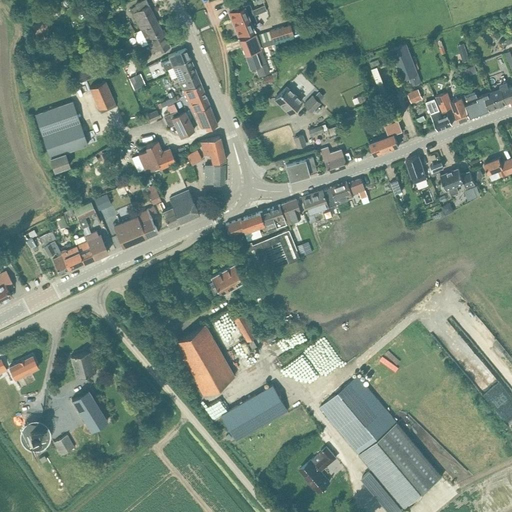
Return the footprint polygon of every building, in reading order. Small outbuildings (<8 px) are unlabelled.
[(136,33),(158,22),(146,0),(143,0),(136,4),(136,5),(130,8),(132,12),(131,13),(140,29),(136,31),(137,32),(136,33)] [(230,12),(228,12),(232,21),(242,17),(243,20),(249,17),(254,15),(266,10),(264,5),(251,10),(249,5),(245,7),(244,6),(241,7),(240,5),(229,9),(230,12)] [(242,17),(232,21),(238,36),(254,29),(251,23),(256,21),(254,15),(249,17),(243,20),(242,17)] [(43,20),(31,25),(35,34),(47,30),(43,20)] [(129,36),(135,32),(129,21),(123,24),(129,36)] [(136,37),(137,40),(138,42),(141,43),(142,46),(147,44),(152,52),(160,48),(162,50),(170,46),(158,22),(136,33),(136,34),(136,37)] [(273,40),(292,34),(289,25),(270,30),(273,39),(261,42),(263,47),(274,44),(273,40)] [(261,48),(260,43),(256,33),(239,39),(250,68),(258,66),(261,75),(269,72),(261,51),(262,51),(268,49),(267,46),(261,48)] [(40,42),(44,39),(40,34),(36,37),(40,42)] [(421,82),(417,73),(416,69),(414,65),(405,43),(390,49),(399,70),(402,79),(409,77),(412,86),(421,82)] [(189,58),(185,48),(169,54),(168,55),(169,59),(163,62),(160,63),(163,69),(167,67),(168,67),(190,58),(189,58)] [(466,48),(459,51),(463,62),(470,60),(466,48)] [(144,60),(150,58),(147,51),(141,54),(144,60)] [(184,90),(200,83),(190,58),(168,67),(172,76),(178,74),(184,90)] [(100,73),(94,60),(83,65),(81,62),(74,65),(81,81),(100,73)] [(282,62),(270,69),(273,74),(285,67),(282,62)] [(135,70),(139,77),(148,71),(143,64),(135,70)] [(363,125),(385,116),(384,114),(390,112),(392,107),(377,67),(371,69),(385,107),(360,117),(363,125)] [(467,68),(454,73),(457,80),(470,75),(467,68)] [(511,85),(508,87),(504,77),(500,79),(502,83),(499,84),(500,88),(493,90),(499,106),(511,100),(511,85)] [(99,108),(114,101),(105,80),(89,87),(99,108)] [(217,124),(209,105),(200,83),(184,90),(194,112),(198,121),(201,127),(205,126),(206,129),(217,124)] [(289,113),(296,106),(301,101),(286,86),(274,99),(289,113)] [(411,102),(421,98),(418,89),(408,94),(411,102)] [(499,106),(493,90),(477,96),(477,94),(475,91),(465,94),(468,103),(465,104),(470,117),(499,106)] [(319,101),(324,96),(319,91),(314,96),(312,95),(303,104),(311,112),(320,103),(319,101)] [(458,99),(451,102),(447,91),(435,96),(441,112),(452,107),(458,122),(469,117),(462,97),(458,99)] [(159,108),(176,101),(176,100),(179,99),(178,95),(174,96),(157,104),(159,108)] [(446,110),(440,112),(434,98),(426,102),(427,106),(430,112),(438,129),(451,124),(446,110)] [(42,135),(80,122),(72,101),(35,114),(42,135)] [(177,110),(174,104),(167,107),(170,114),(177,110)] [(150,120),(160,116),(157,109),(147,113),(150,120)] [(170,114),(164,116),(169,127),(175,125),(180,136),(194,129),(185,111),(179,114),(177,110),(170,114)] [(318,125),(332,119),(330,114),(316,120),(318,125)] [(374,155),(399,146),(394,134),(402,131),(399,120),(386,125),(389,135),(370,143),(374,155)] [(55,170),(69,165),(66,156),(71,154),(70,150),(87,144),(80,122),(42,135),(55,170)] [(310,136),(323,131),(321,125),(308,129),(310,136)] [(297,147),(305,144),(302,134),(294,137),(297,147)] [(225,160),(220,136),(200,140),(204,154),(210,153),(213,163),(225,160)] [(150,168),(150,169),(159,165),(160,169),(176,162),(170,147),(162,151),(158,140),(145,145),(147,149),(138,153),(146,169),(150,168)] [(329,151),(328,146),(320,149),(321,149),(328,172),(346,166),(340,148),(329,151)] [(421,161),(429,158),(424,147),(417,150),(421,161)] [(191,164),(202,159),(197,149),(186,154),(191,164)] [(109,151),(102,154),(105,160),(112,157),(109,151)] [(427,176),(418,155),(406,159),(414,181),(427,176)] [(290,179),(309,174),(316,172),(312,156),(286,164),(290,179)] [(511,157),(501,162),(499,157),(484,163),(488,173),(498,169),(501,176),(511,171),(511,157)] [(170,170),(189,163),(187,159),(168,167),(170,170)] [(432,171),(443,167),(441,161),(430,165),(432,171)] [(224,183),(224,164),(205,164),(204,183),(224,183)] [(190,179),(194,177),(190,167),(185,169),(190,179)] [(461,173),(459,167),(440,174),(446,190),(449,189),(451,195),(459,192),(457,186),(464,183),(466,188),(475,184),(470,170),(461,173)] [(400,171),(402,183),(410,181),(407,169),(400,171)] [(480,169),(473,172),(476,179),(483,176),(480,169)] [(162,175),(155,177),(160,194),(170,191),(168,182),(164,183),(162,175)] [(366,193),(364,187),(360,178),(349,182),(352,191),(358,189),(360,195),(366,193)] [(394,191),(400,189),(397,180),(391,182),(394,191)] [(336,202),(351,196),(346,181),(330,187),(336,202)] [(153,204),(161,200),(154,184),(148,186),(150,192),(148,193),(153,204)] [(336,202),(330,187),(322,189),(301,196),(305,205),(307,212),(334,202),(336,202)] [(199,214),(195,205),(189,191),(170,200),(172,206),(164,209),(162,203),(160,204),(169,227),(199,214)] [(100,196),(94,199),(99,210),(105,207),(100,196)] [(288,221),(301,216),(298,209),(299,208),(299,207),(295,198),(281,203),(284,212),(288,221)] [(81,228),(86,226),(89,225),(85,217),(95,212),(91,201),(73,208),(81,228)] [(279,204),(269,208),(272,218),(275,225),(286,221),(283,213),(279,204)] [(147,237),(158,232),(154,223),(152,218),(157,216),(153,207),(139,213),(140,214),(138,215),(140,220),(147,237)] [(67,223),(70,222),(68,216),(74,214),(71,208),(63,212),(67,223)] [(269,208),(259,211),(263,221),(272,218),(269,208)] [(264,225),(263,222),(263,221),(259,211),(252,214),(225,223),(226,226),(228,233),(229,234),(237,232),(242,230),(243,233),(245,232),(246,237),(259,233),(260,232),(259,227),(264,225)] [(123,247),(147,237),(140,220),(138,215),(137,215),(114,225),(123,247)] [(98,234),(96,229),(89,232),(84,234),(87,241),(95,258),(107,252),(108,252),(100,234),(98,234)] [(59,274),(68,269),(61,253),(55,240),(56,239),(53,231),(39,237),(49,256),(56,253),(58,257),(53,259),(55,264),(59,274)] [(84,262),(95,258),(87,241),(76,246),(84,262)] [(68,269),(84,262),(76,246),(61,253),(68,269)] [(221,294),(230,289),(244,281),(241,275),(247,271),(241,260),(211,277),(213,280),(208,283),(214,293),(219,290),(221,294)] [(0,301),(11,296),(7,288),(13,285),(6,271),(0,273),(0,275),(1,276),(0,276),(0,301)] [(255,336),(241,312),(237,315),(235,313),(232,315),(252,349),(257,346),(253,338),(255,336)] [(203,393),(234,375),(204,323),(173,341),(203,393)] [(300,337),(295,327),(276,337),(281,348),(300,337)] [(321,351),(341,339),(336,331),(316,343),(321,351)] [(76,377),(95,372),(90,353),(97,351),(96,346),(87,349),(87,351),(70,356),(76,377)] [(15,378),(29,371),(38,366),(32,355),(9,366),(15,378)] [(396,422),(393,418),(358,376),(320,407),(359,453),(358,453),(403,508),(442,476),(397,421),(396,422)] [(235,440),(287,410),(272,384),(220,414),(235,440)] [(105,429),(111,425),(88,388),(71,399),(91,431),(97,427),(100,432),(105,429)] [(31,440),(34,441),(41,440),(43,438),(43,437),(43,436),(44,433),(43,431),(43,429),(42,428),(40,426),(38,425),(33,425),(31,426),(30,427),(28,428),(27,430),(27,431),(27,433),(27,435),(29,438),(30,439),(31,440)] [(67,434),(53,442),(61,455),(75,447),(67,434)] [(320,451),(299,469),(318,491),(330,481),(321,470),(337,457),(327,446),(320,451)]
